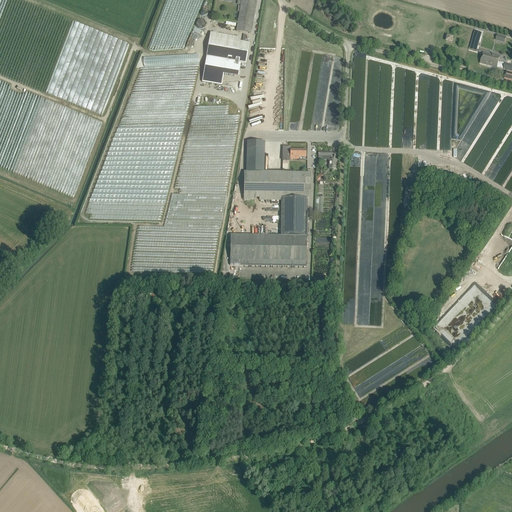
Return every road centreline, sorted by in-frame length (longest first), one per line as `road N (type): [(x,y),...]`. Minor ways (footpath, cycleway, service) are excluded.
road 1 (track): [(511,300),(412,393),(293,448),(134,468),(67,463),(0,444)]
road 2 (track): [(354,424),(333,366),(342,151)]
road 3 (unknown): [(342,151),(426,151),(511,196)]
road 4 (unclassified): [(348,43),(511,86)]
